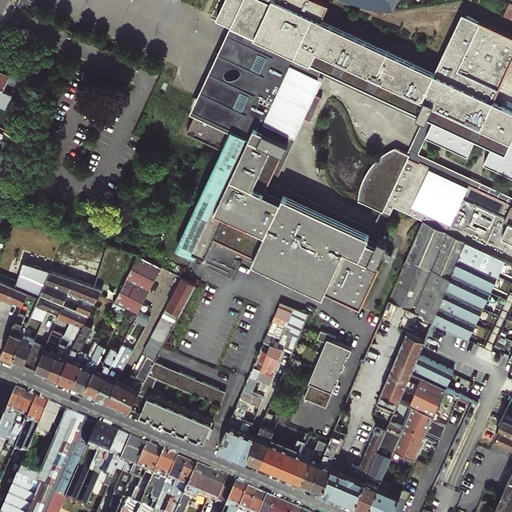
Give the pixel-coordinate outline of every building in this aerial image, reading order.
[(34,0),(18,0),(17,3),(30,9),(35,0),(34,0)] [(511,194),(455,167),(418,150),(425,135),(466,155),(474,139),(490,146),(483,163),(511,176),(511,35),(464,12),(435,72),(323,18),(330,4),(321,0),(225,0),(217,18),(231,24),(205,79),(203,84),(196,112),(188,131),(224,149),(176,246),(195,256),(196,253),(204,255),(214,239),(255,257),(252,260),(323,295),(327,291),(361,307),(381,265),(378,263),(382,254),(391,258),(393,253),(384,250),(388,240),(380,236),(394,205),(423,219),(463,238),(511,261),(511,260),(511,194)] [(0,63),(0,101),(11,107),(26,76),(0,63)] [(12,144),(17,147),(22,136),(17,134),(12,144)] [(12,144),(7,154),(12,156),(17,147),(12,144)] [(7,167),(11,159),(12,156),(7,154),(2,164),(7,167)] [(393,410),(409,371),(416,354),(428,323),(436,305),(443,289),(450,272),(456,256),(463,238),(423,219),(395,287),(388,305),(381,320),(405,330),(376,403),(393,410)] [(505,258),(463,238),(456,256),(497,274),(505,258)] [(76,341),(86,321),(100,293),(115,300),(138,255),(140,252),(124,247),(120,254),(108,247),(96,285),(76,278),(60,313),(59,316),(72,322),(66,337),(76,341)] [(126,306),(139,312),(162,267),(138,255),(115,300),(126,306)] [(497,274),(456,256),(450,272),(490,291),(497,274)] [(0,296),(23,306),(29,291),(40,296),(52,269),(25,260),(15,284),(2,279),(0,277),(0,296)] [(49,308),(60,313),(76,278),(52,269),(40,296),(32,316),(43,321),(49,308)] [(490,291),(450,272),(443,289),(482,307),(490,291)] [(169,307),(181,314),(197,284),(184,277),(168,306),(169,307)] [(482,307),(443,289),(436,305),(474,323),(482,307)] [(115,300),(112,304),(124,310),(126,306),(115,300)] [(272,384),(276,375),(286,351),(279,347),(296,309),(283,303),(241,398),(247,401),(246,404),(250,406),(252,403),(254,397),(253,394),(260,379),(272,384)] [(474,323),(436,305),(428,323),(466,340),(474,323)] [(169,307),(162,320),(162,319),(154,335),(166,342),(174,326),(179,318),(181,314),(169,307)] [(276,375),(283,378),(310,315),(296,309),(279,347),(286,351),(276,375)] [(2,353),(14,358),(24,334),(32,316),(21,311),(2,353)] [(139,312),(137,319),(147,323),(150,316),(139,312)] [(71,351),(60,378),(73,384),(86,355),(88,351),(81,348),(93,325),(86,321),(76,341),(71,351)] [(321,331),(318,338),(326,341),(310,381),(311,382),(305,396),(326,405),(351,347),(335,341),(337,337),(321,331)] [(14,358),(25,363),(36,339),(24,334),(14,358)] [(52,334),(47,344),(37,368),(50,374),(58,354),(55,353),(61,338),(52,334)] [(50,374),(60,378),(71,351),(76,341),(66,337),(65,339),(62,338),(61,338),(55,353),(58,354),(50,374)] [(98,358),(84,389),(96,394),(113,363),(118,351),(123,343),(114,338),(103,360),(98,358)] [(47,344),(36,339),(25,363),(37,368),(47,344)] [(73,384),(84,389),(98,358),(105,344),(94,339),(88,351),(86,355),(73,384)] [(128,345),(123,343),(118,351),(123,354),(128,345)] [(119,377),(135,348),(128,344),(128,345),(123,354),(118,351),(113,363),(96,394),(107,399),(119,377)] [(445,387),(452,371),(416,354),(409,371),(421,377),(445,387)] [(134,402),(140,390),(150,373),(157,360),(149,356),(138,377),(133,374),(128,382),(117,403),(130,408),(134,402)] [(227,390),(157,360),(150,373),(157,376),(221,404),(227,390)] [(140,390),(134,402),(144,407),(149,398),(151,391),(157,376),(150,373),(140,390)] [(117,403),(128,382),(119,377),(107,399),(117,403)] [(445,387),(421,377),(410,405),(411,406),(434,416),(443,420),(454,392),(445,387)] [(144,407),(140,413),(205,440),(215,418),(151,391),(149,398),(144,407)] [(26,397),(16,392),(0,429),(0,439),(6,442),(26,397)] [(278,401),(285,405),(289,397),(281,393),(278,401)] [(36,401),(26,397),(6,442),(11,444),(10,447),(16,449),(36,401)] [(220,447),(247,459),(257,436),(250,433),(254,422),(245,418),(250,406),(246,404),(247,401),(241,398),(238,405),(220,447)] [(511,399),(500,426),(501,427),(497,436),(511,443),(511,474),(503,494),(511,498),(511,399)] [(48,406),(36,401),(16,449),(28,454),(38,430),(48,406)] [(60,411),(48,406),(38,430),(42,432),(44,427),(52,430),(60,411)] [(411,406),(402,427),(425,437),(433,418),(434,416),(411,406)] [(86,422),(67,414),(40,476),(22,468),(4,509),(2,511),(47,511),(56,494),(86,422)] [(429,427),(443,433),(447,424),(433,418),(429,427)] [(97,427),(86,422),(56,494),(66,499),(83,460),(88,449),(97,427)] [(333,466),(323,491),(355,505),(377,450),(380,441),(386,427),(378,423),(376,424),(375,427),(376,429),(360,466),(352,463),(349,472),(333,466)] [(260,464),(271,439),(275,430),(262,424),(257,436),(247,459),(260,464)] [(118,436),(97,427),(88,449),(98,453),(93,464),(83,460),(66,499),(68,499),(87,507),(98,482),(118,436)] [(394,447),(393,450),(416,460),(424,441),(425,437),(402,427),(394,447)] [(340,430),(335,429),(329,443),(311,486),(323,491),(333,466),(347,434),(340,430)] [(129,441),(118,436),(98,482),(105,484),(104,486),(109,488),(118,467),(129,441)] [(304,454),(271,439),(260,464),(293,478),(304,454)] [(316,448),(302,482),(311,486),(329,443),(320,439),(316,448)] [(146,448),(129,441),(118,467),(125,470),(115,493),(121,496),(119,499),(115,497),(111,507),(119,510),(123,501),(146,448)] [(369,511),(379,486),(390,459),(391,455),(393,450),(394,447),(380,441),(377,450),(355,505),(369,511)] [(304,454),(293,478),(302,482),(316,448),(308,444),(304,454)] [(163,455),(146,448),(123,501),(140,508),(149,487),(163,455)] [(412,468),(416,460),(393,450),(391,455),(390,459),(412,468)] [(153,504),(157,506),(176,461),(163,455),(149,487),(155,489),(151,497),(153,497),(152,500),(154,501),(153,504)] [(155,510),(158,511),(166,511),(168,509),(169,508),(170,506),(168,505),(185,465),(176,461),(157,506),(155,510)] [(177,511),(196,470),(185,465),(168,505),(170,506),(169,508),(168,509),(166,511),(177,511)] [(193,511),(200,497),(208,501),(218,479),(196,470),(177,511),(193,511)] [(218,503),(226,507),(235,487),(218,479),(208,501),(217,505),(218,503)] [(371,511),(393,511),(399,499),(403,490),(395,487),(392,492),(379,486),(369,511),(371,511)] [(237,511),(247,491),(235,487),(226,507),(225,509),(229,511),(228,511),(237,511)] [(248,511),(256,495),(247,491),(237,511),(248,511)] [(62,511),(68,499),(66,499),(56,494),(47,511),(62,511)] [(511,511),(511,498),(503,494),(495,511),(490,510),(489,511),(511,511)] [(259,511),(265,499),(256,495),(248,511),(259,511)] [(270,511),(275,503),(265,499),(259,511),(270,511)] [(399,499),(393,511),(401,511),(406,502),(399,499)] [(149,511),(140,508),(123,501),(119,510),(118,511),(149,511)] [(270,511),(281,511),(284,507),(275,503),(270,511)]
